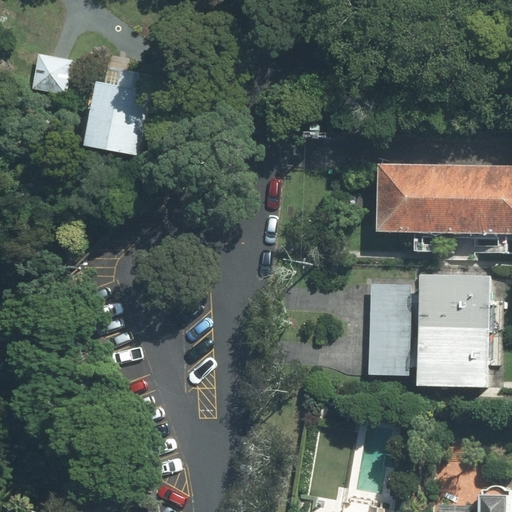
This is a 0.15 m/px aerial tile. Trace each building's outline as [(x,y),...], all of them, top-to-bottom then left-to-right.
[(72,99),(77,63),(44,58),(41,79),(28,77),(27,88),(39,90),(38,94),(72,99)] [(104,70),(88,159),(143,168),(158,79),(104,70)] [(511,169),(384,163),(381,234),(511,240),(511,169)] [(497,277),(426,276),(423,390),(495,391),(497,277)] [(417,285),(376,283),(371,375),(413,377),(417,285)] [(511,511),(511,496),(483,496),(482,511),(511,511)]
